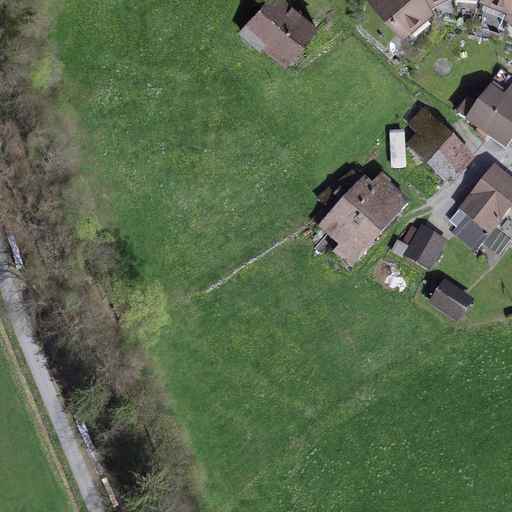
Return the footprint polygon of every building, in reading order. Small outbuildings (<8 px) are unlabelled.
[(263,45),(284,63),(315,27),(283,0),(270,0),(242,34),(260,49),(263,45)] [(424,4),(422,0),(374,0),(403,32),(427,11),(424,4)] [(511,91),(506,86),(511,78),(501,70),(488,89),(491,91),(504,101),(511,91)] [(488,136),(506,149),(511,140),(511,89),(511,91),(504,101),(491,91),(478,110),(468,102),(459,115),(479,130),(488,136)] [(419,139),(456,174),(472,158),(424,112),(410,127),(421,137),(419,139)] [(479,130),(476,134),(484,140),(488,136),(479,130)] [(409,149),(447,184),(456,174),(419,139),(409,149)] [(325,207),(333,215),(343,205),(353,195),(387,227),(408,205),(389,186),(390,185),(382,177),(368,191),(357,181),(363,175),(357,170),(318,200),(325,207)] [(511,206),(511,187),(493,172),(461,212),(468,217),(455,233),(477,250),(494,229),(511,206)] [(343,205),(378,237),(387,227),(353,195),(343,205)] [(333,255),(348,268),(378,237),(343,205),(333,215),(325,207),(312,222),(340,246),(333,255)] [(511,206),(494,229),(510,242),(511,239),(511,206)] [(407,257),(429,270),(445,243),(422,230),(407,257)] [(432,303),(459,322),(471,305),(443,286),(432,303)]
